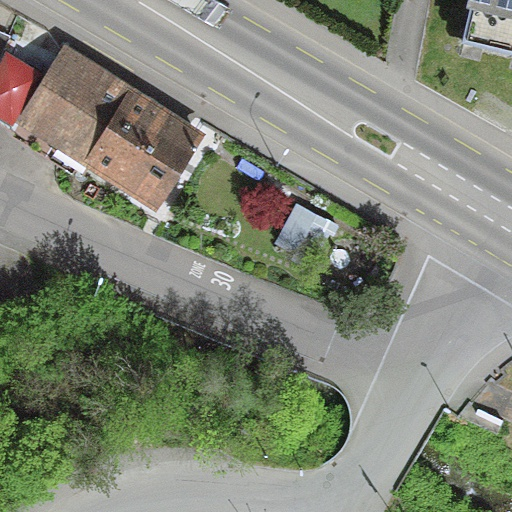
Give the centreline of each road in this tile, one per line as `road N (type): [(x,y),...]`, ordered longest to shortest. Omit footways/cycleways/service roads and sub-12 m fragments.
road 1 (residential): [(416,362),(0,185)]
road 2 (residential): [(416,362),(359,459),(335,479),(306,485),(189,471),(115,488),(73,511)]
road 3 (primary): [(501,209),(143,0)]
road 4 (residential): [(501,209),(416,362)]
